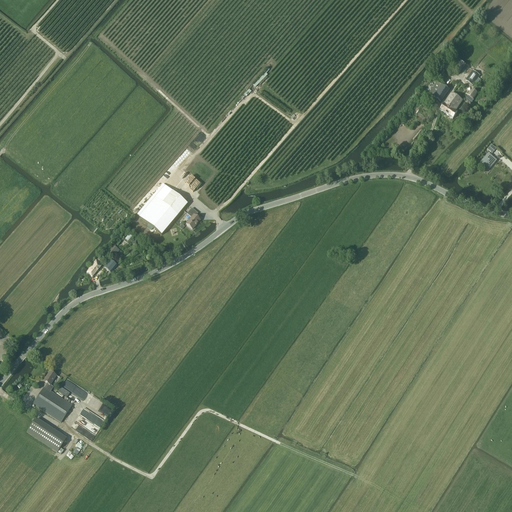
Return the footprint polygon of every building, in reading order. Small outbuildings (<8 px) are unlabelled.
[(457,59),(450,69),(459,75),(466,65),(457,59)] [(442,70),(437,78),(445,83),(450,76),(442,70)] [(473,85),(480,75),(473,70),(465,80),(473,85)] [(258,84),(267,75),(265,73),(256,81),(258,84)] [(440,103),(449,90),(437,81),(428,94),(440,103)] [(472,89),(465,100),(471,104),(474,99),(473,99),(477,93),(472,89)] [(455,112),(455,111),(463,101),(452,93),(444,104),(455,112)] [(455,111),(455,112),(444,104),(440,110),(449,117),(453,119),(457,113),(455,111)] [(492,154),(496,149),(492,145),(488,149),(492,154)] [(488,170),(497,161),(488,153),(480,163),(488,170)] [(161,236),(187,205),(172,192),(165,186),(139,217),(161,236)] [(191,218),(186,225),(192,230),(200,221),(195,217),(198,214),(192,209),(187,214),(191,218)] [(120,251),(112,245),(106,252),(114,258),(120,251)] [(90,267),(86,273),(92,277),(102,265),(96,260),(90,267)] [(110,273),(117,266),(111,261),(104,268),(110,273)] [(44,388),(51,392),(53,388),(50,385),(56,376),(50,372),(44,381),(47,384),(44,388)] [(51,392),(44,388),(33,405),(61,423),(72,406),(51,392)] [(61,388),(58,392),(67,398),(69,393),(61,388)] [(107,418),(112,411),(93,398),(88,404),(107,418)] [(90,414),(87,420),(79,416),(75,423),(96,434),(100,428),(104,421),(90,414)] [(36,420),(27,433),(57,453),(60,449),(66,439),(65,440),(35,421),(36,420)] [(84,430),(78,426),(76,429),(84,435),(87,432),(84,430)]
